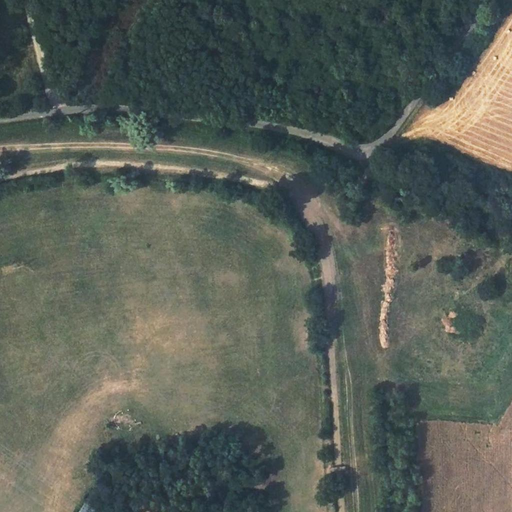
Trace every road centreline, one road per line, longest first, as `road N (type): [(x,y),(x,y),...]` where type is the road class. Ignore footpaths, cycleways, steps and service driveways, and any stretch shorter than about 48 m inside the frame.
road 1 (unknown): [(338,511),(320,252),(307,218),(276,194),(224,175),(94,162),(0,176)]
road 2 (residential): [(489,0),(370,149),(143,109),(0,118)]
